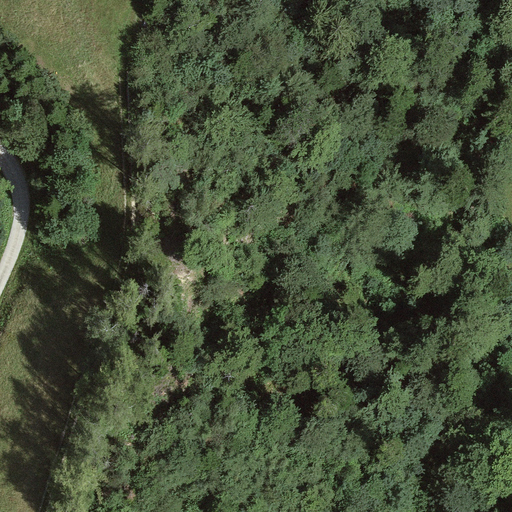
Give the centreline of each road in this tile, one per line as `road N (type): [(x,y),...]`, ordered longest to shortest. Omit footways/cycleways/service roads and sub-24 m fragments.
road 1 (track): [(511,249),(511,110)]
road 2 (track): [(0,279),(22,210),(15,175),(0,153)]
